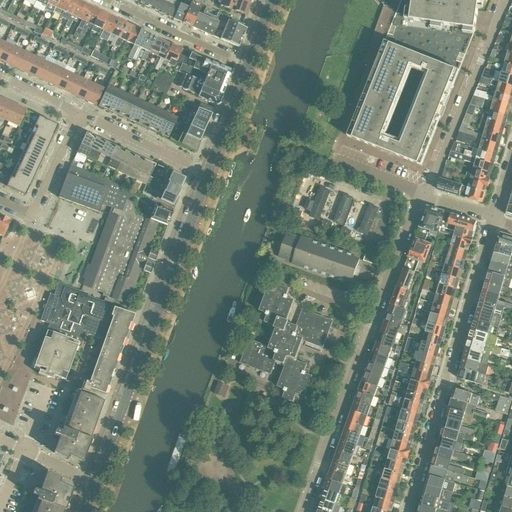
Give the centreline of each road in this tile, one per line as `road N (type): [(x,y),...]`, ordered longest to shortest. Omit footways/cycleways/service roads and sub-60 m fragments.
road 1 (residential): [(420,193),(304,511)]
road 2 (residential): [(96,482),(207,171)]
road 3 (residential): [(408,511),(493,218)]
road 4 (residential): [(506,0),(420,193)]
road 5 (residential): [(110,0),(247,62)]
road 6 (residential): [(207,171),(79,114)]
road 7 (residential): [(79,114),(31,210),(0,201)]
